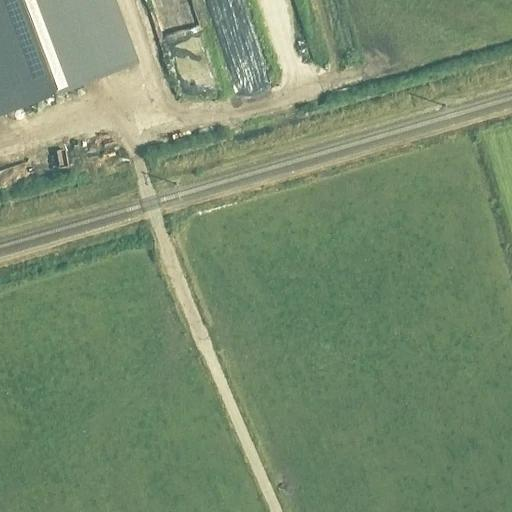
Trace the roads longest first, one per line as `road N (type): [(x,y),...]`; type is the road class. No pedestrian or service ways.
road 1 (track): [(0,321),(175,272),(276,511)]
road 2 (track): [(125,110),(0,148)]
